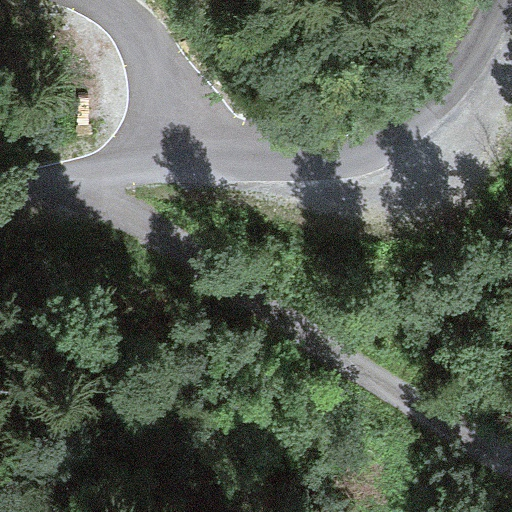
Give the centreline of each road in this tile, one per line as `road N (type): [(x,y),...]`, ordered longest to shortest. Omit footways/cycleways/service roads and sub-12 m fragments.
road 1 (track): [(511,446),(451,444),(222,280),(162,212),(151,166)]
road 2 (track): [(151,166),(326,160),(388,138),(435,104),(495,0)]
road 3 (track): [(151,166),(165,93),(159,58),(143,22),(119,0)]
road 4 (track): [(0,195),(151,166)]
